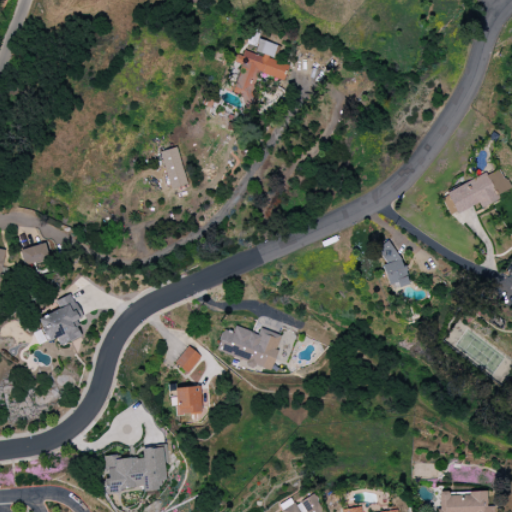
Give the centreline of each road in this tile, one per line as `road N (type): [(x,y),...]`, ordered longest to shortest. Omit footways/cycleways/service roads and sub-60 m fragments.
road 1 (residential): [(0,454),(38,450),(68,435),(93,406),(113,346),(156,299),(365,206),(400,182),(447,122),(497,15),(511,0)]
road 2 (residential): [(386,194),(406,219),(482,269),(511,269)]
